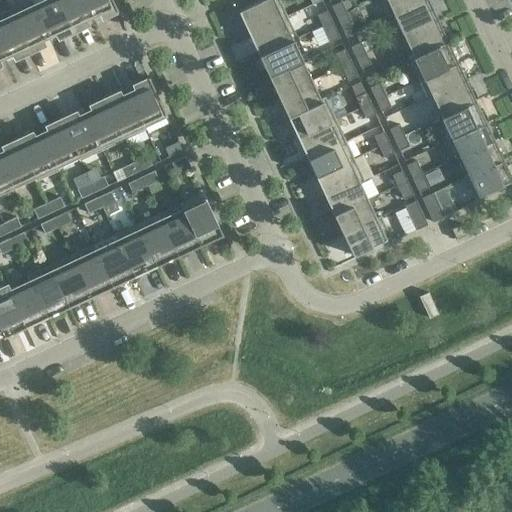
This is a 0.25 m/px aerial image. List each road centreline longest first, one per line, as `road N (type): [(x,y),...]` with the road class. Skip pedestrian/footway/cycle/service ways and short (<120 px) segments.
road 1 (residential): [(0,379),(276,253)]
road 2 (residential): [(276,253),(313,297),(345,305),(511,230)]
road 3 (residential): [(170,26),(276,253)]
road 4 (residential): [(0,106),(170,26)]
